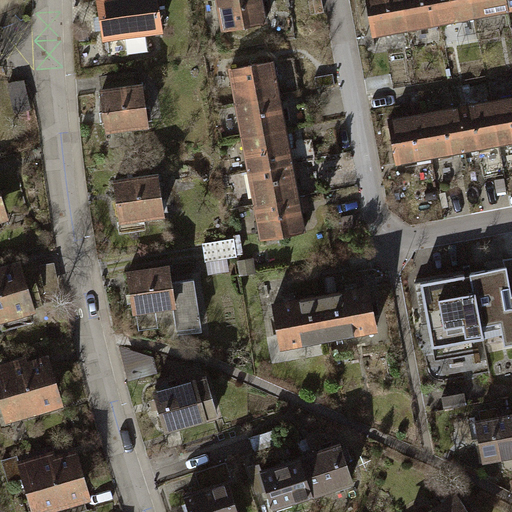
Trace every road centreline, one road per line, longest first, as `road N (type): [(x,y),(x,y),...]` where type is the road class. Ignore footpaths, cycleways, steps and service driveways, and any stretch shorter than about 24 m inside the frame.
road 1 (residential): [(49,0),(50,63),(90,335),(140,511)]
road 2 (residential): [(340,0),(382,240),(389,245),(511,220)]
